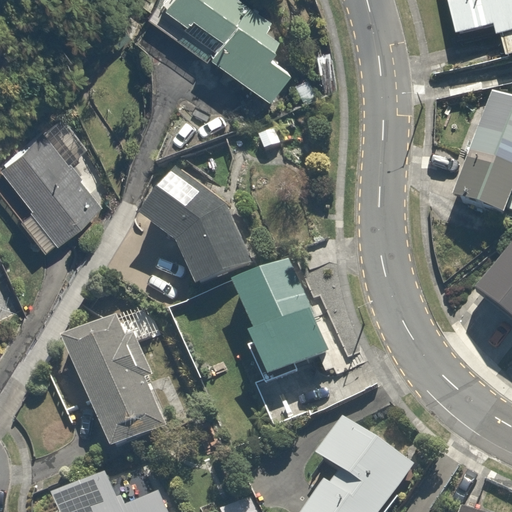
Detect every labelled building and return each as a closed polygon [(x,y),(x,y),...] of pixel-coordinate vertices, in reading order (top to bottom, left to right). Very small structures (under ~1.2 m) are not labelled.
[(249,0),(143,0),(140,5),(190,47),(195,41),(260,96),(303,45),(249,0)] [(511,0),(444,0),(452,35),(492,26),(499,58),(511,54),(511,0)] [(329,48),(309,48),(310,86),(330,86),(329,48)] [(511,191),(511,98),(491,90),(448,196),(502,217),(511,191)] [(278,120),(256,131),(264,149),(287,138),(278,120)] [(38,130),(0,163),(0,174),(24,201),(11,214),(39,245),(96,194),(38,130)] [(171,167),(137,213),(173,236),(189,280),(245,259),(225,205),(171,167)] [(511,239),(471,291),(511,324),(511,239)] [(276,256),(228,279),(250,327),(242,330),(263,375),(328,345),(296,276),(288,281),(276,256)] [(312,301),(320,297),(346,356),(375,343),(337,256),(299,273),(312,301)] [(135,342),(150,336),(137,305),(59,336),(105,448),(182,417),(156,353),(142,358),(135,342)] [(373,511),(405,457),(334,416),(313,454),(330,464),(302,511),(373,511)] [(107,469),(49,493),(56,511),(172,511),(162,487),(122,503),(107,469)]
